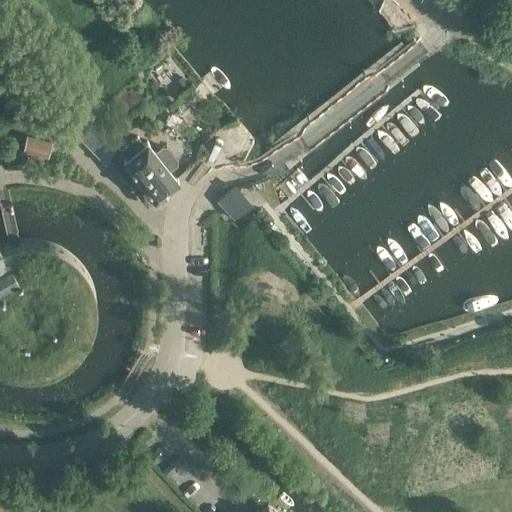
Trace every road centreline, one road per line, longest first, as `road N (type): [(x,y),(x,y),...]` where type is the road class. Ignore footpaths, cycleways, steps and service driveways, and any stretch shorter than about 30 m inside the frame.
road 1 (unclassified): [(432,9),(404,56),(257,169),(209,164)]
road 2 (unclassified): [(209,164),(409,0)]
road 3 (residential): [(175,229),(147,217),(92,166),(0,58)]
road 4 (unclassified): [(139,410),(170,353),(175,229)]
road 5 (unclassified): [(0,456),(90,445),(139,410)]
road 6 (residential): [(232,511),(139,410)]
